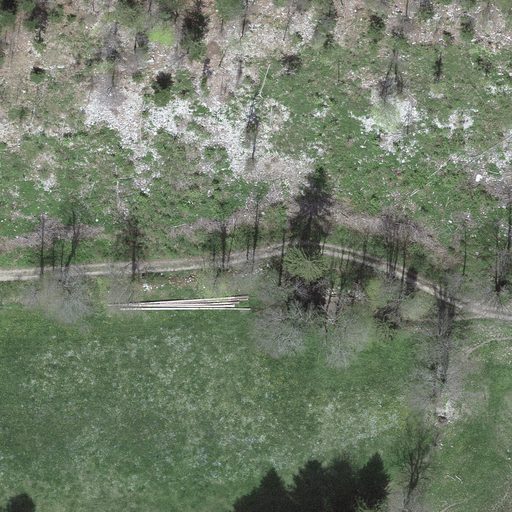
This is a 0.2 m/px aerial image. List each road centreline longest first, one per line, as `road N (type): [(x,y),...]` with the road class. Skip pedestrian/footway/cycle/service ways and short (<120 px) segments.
road 1 (track): [(0,279),(297,249),(342,252),(511,311)]
road 2 (track): [(511,316),(334,341)]
